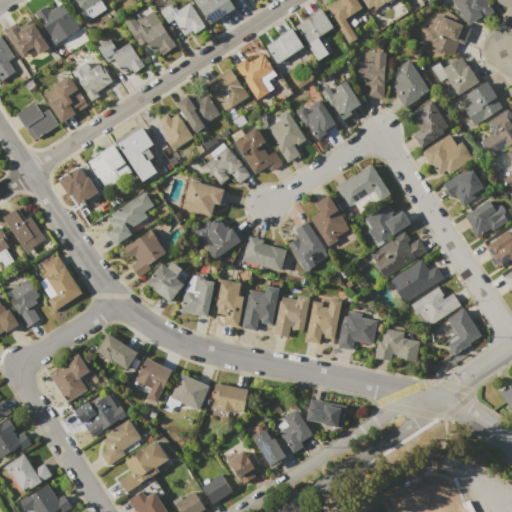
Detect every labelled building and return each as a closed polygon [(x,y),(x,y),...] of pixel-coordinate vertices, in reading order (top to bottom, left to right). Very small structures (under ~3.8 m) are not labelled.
[(68,0),(100,0),(106,9),(84,23),(68,0)] [(210,24),(194,0),(229,0),(234,7),(210,24)] [(334,0),(356,0),(361,7),(343,19),(356,38),(348,44),(329,16),(330,15),(326,9),(325,9),(324,7),(334,0)] [(388,0),(386,2),(386,1),(375,8),(373,5),(368,9),(362,0),(388,0)] [(467,25),(452,1),(453,0),(485,0),(493,11),(483,18),(481,15),(467,25)] [(511,0),(511,15),(506,13),(508,8),(495,1),(495,0),(511,0)] [(160,11),(171,4),(173,8),(175,7),(178,10),(189,3),(205,26),(194,33),(192,30),(184,36),(179,29),(180,29),(176,23),(173,19),(167,23),(160,11)] [(175,46),(156,58),(149,48),(150,47),(146,41),(140,46),(124,23),(133,17),(137,14),(136,13),(148,5),(159,21),(159,22),(175,46)] [(78,29),(65,38),(66,40),(56,46),(34,13),(45,6),(47,9),(50,7),(51,10),(56,7),(65,21),(70,17),(78,29)] [(332,26),(306,44),(300,35),(301,34),(295,26),(307,18),(320,9),(332,26)] [(422,43),(428,29),(429,30),(436,14),(443,17),(462,25),(462,26),(469,29),(463,44),(458,42),(452,55),(442,51),(441,55),(433,52),(435,48),(422,43)] [(50,44),(48,46),(49,48),(38,55),(34,49),(22,57),(6,34),(18,26),(19,27),(30,20),(43,39),(46,38),(50,44)] [(290,28),(302,46),(281,60),(283,63),(280,65),(278,62),(277,63),(265,46),(278,38),(277,37),(290,28)] [(0,36),(14,57),(8,61),(14,71),(0,81),(0,36)] [(97,47),(109,39),(109,40),(114,37),(120,47),(127,42),(143,66),(133,72),(131,69),(129,71),(128,68),(122,72),(113,59),(107,63),(97,47)] [(383,98),(368,97),(368,85),(363,84),(363,81),(357,80),(358,56),(366,51),(386,52),(385,67),(384,67),(383,81),(384,81),(383,98)] [(256,100),(234,66),(245,58),(248,62),(253,59),(253,60),(262,54),(266,59),(265,60),(275,75),(267,80),(273,88),(256,100)] [(457,96),(445,78),(440,82),(430,67),(438,62),(442,68),(460,56),(467,66),(467,65),(478,81),(457,96)] [(407,60),(428,90),(418,96),(420,98),(406,108),(396,94),(398,93),(393,86),(397,83),(390,72),(407,60)] [(90,101),(86,95),(87,95),(71,71),(86,62),(90,69),(98,64),(101,67),(102,67),(106,73),(111,80),(112,81),(96,92),(98,96),(90,101)] [(229,68),(241,86),(242,85),(249,95),(225,111),(207,83),(229,68)] [(48,104),(60,96),(53,86),(68,75),(88,104),(74,113),(60,122),(48,104)] [(474,126),(463,109),(471,103),(465,95),(487,80),(497,96),(495,98),(502,108),(474,126)] [(320,93),(328,87),(332,94),(336,91),(334,88),(345,81),(360,104),(350,112),(351,114),(342,120),(337,113),(338,113),(335,108),(332,111),(320,93)] [(219,113),(203,124),(204,126),(195,132),(176,103),(187,95),(189,99),(197,93),(200,98),(206,94),(219,113)] [(295,111),(303,106),(308,113),(312,111),(309,106),(320,99),(336,124),(326,131),(327,132),(316,140),(311,132),(312,132),(308,125),(305,127),(295,111)] [(430,100),(441,116),(445,114),(450,122),(446,125),(448,127),(442,131),(443,133),(421,148),(412,135),(420,129),(410,113),(430,100)] [(33,140),(16,114),(34,102),(42,113),(48,109),(58,124),(33,140)] [(511,142),(496,153),(492,148),(487,151),(481,140),(492,132),(486,123),(507,109),(511,116),(511,142)] [(286,163),(283,159),(284,158),(267,133),(268,132),(266,128),(278,120),(276,117),(286,110),(306,140),(294,148),(299,154),(286,163)] [(192,137),(170,151),(167,146),(169,145),(165,140),(168,138),(163,131),(155,136),(146,123),(157,115),(159,118),(166,113),(170,118),(176,114),(192,137)] [(233,142),(255,127),(264,141),(260,144),(267,155),(273,151),(282,163),(271,170),(268,165),(255,173),(242,153),(240,154),(233,142)] [(142,128),(152,143),(147,146),(153,156),(148,160),(156,172),(140,182),(126,161),(128,160),(118,146),(120,145),(118,143),(142,128)] [(421,152),(448,134),(456,145),(461,141),(472,158),(441,179),(431,164),(430,165),(421,152)] [(250,174),(238,184),(230,173),(226,176),(228,178),(219,185),(212,175),(208,178),(199,167),(214,156),(210,152),(222,143),(226,147),(237,159),(250,174)] [(130,170),(104,188),(89,165),(89,164),(87,161),(113,144),(130,170)] [(511,184),(506,188),(500,178),(511,170),(511,166),(510,163),(503,153),(511,146),(511,184)] [(389,194),(379,200),(373,191),(348,207),(335,186),(370,164),(389,194)] [(57,180),(78,166),(86,178),(87,177),(98,192),(79,204),(72,194),(68,196),(57,180)] [(442,184),(454,176),(455,177),(470,167),(485,190),(461,206),(453,194),(450,196),(442,184)] [(181,208),(189,178),(200,181),(200,183),(223,189),(219,204),(214,203),(211,215),(181,208)] [(114,245),(106,233),(113,228),(108,220),(112,217),(110,214),(144,191),(153,205),(143,212),(147,217),(140,222),(142,226),(114,245)] [(328,196),(337,210),(348,228),(335,237),(337,240),(327,247),(319,234),(308,218),(320,210),(315,204),(328,196)] [(476,238),(469,228),(472,226),(465,215),(488,199),(493,207),(496,204),(497,206),(498,205),(502,205),(505,210),(504,213),(503,214),(507,220),(491,231),(490,228),(476,238)] [(377,244),(368,230),(371,228),(364,218),(387,203),(393,212),(391,213),(393,216),(401,211),(409,223),(377,244)] [(2,217),(17,207),(24,218),(29,215),(45,238),(25,252),(2,217)] [(213,259),(210,255),(211,255),(209,252),(201,240),(200,240),(193,231),(209,220),(211,222),(218,217),(226,230),(233,226),(242,240),(213,259)] [(306,271),(287,244),(296,238),(297,239),(300,238),(294,229),(306,221),(328,254),(314,264),(315,265),(306,271)] [(0,227),(4,234),(5,233),(9,240),(6,242),(9,247),(5,249),(13,261),(4,267),(0,260),(0,227)] [(151,230),(157,239),(155,240),(165,253),(148,265),(150,269),(138,277),(130,266),(137,261),(133,255),(129,257),(122,247),(130,242),(131,243),(151,230)] [(485,248),(486,246),(486,245),(508,230),(511,236),(511,260),(508,263),(507,261),(496,268),(489,258),(492,256),(490,253),(489,254),(485,248)] [(426,251),(384,279),(374,264),(376,263),(370,254),(404,231),(410,240),(407,242),(408,244),(417,238),(426,251)] [(280,270),(241,260),(248,236),(263,240),(262,243),(285,250),(280,270)] [(57,254),(83,293),(55,312),(47,300),(49,298),(39,282),(48,276),(41,265),(57,254)] [(404,304),(388,280),(421,259),(428,270),(435,265),(443,277),(404,304)] [(145,283),(161,263),(166,267),(171,261),(181,269),(179,271),(181,272),(176,278),(183,284),(169,302),(145,283)] [(511,294),(500,277),(511,268),(511,294)] [(180,311),(183,290),(192,275),(204,277),(204,280),(213,282),(207,316),(180,311)] [(218,278),(240,283),(237,296),(243,297),(237,326),(223,323),(225,314),(216,312),(217,307),(212,306),(218,278)] [(27,328),(4,294),(27,279),(39,297),(36,299),(38,302),(31,307),(39,319),(27,328)] [(241,328),(248,294),(249,294),(250,290),(264,293),(265,286),(277,288),(270,324),(260,322),(260,320),(258,319),(256,331),(241,328)] [(460,305),(432,324),(431,323),(427,326),(419,313),(417,315),(410,305),(437,287),(443,295),(441,296),(443,299),(452,293),(460,305)] [(272,333),(279,300),(280,301),(281,297),(296,300),(297,295),(309,297),(302,331),(292,329),(293,327),(288,326),(286,336),(272,333)] [(304,341),(312,301),(322,302),(321,306),(327,307),(328,304),(338,306),(330,346),(304,341)] [(18,325),(7,332),(5,330),(0,333),(0,302),(2,305),(3,304),(7,310),(8,309),(18,325)] [(454,355),(447,345),(459,337),(446,319),(462,308),(480,335),(469,343),(470,344),(454,355)] [(336,347),(342,322),(344,322),(346,315),(347,316),(348,311),(361,314),(361,317),(376,320),(371,345),(352,340),(350,350),(336,347)] [(372,357),(373,353),(374,354),(377,341),(381,342),(384,328),(403,332),(402,338),(419,341),(416,356),(408,355),(407,360),(394,357),(393,361),(372,357)] [(95,352),(107,333),(137,352),(126,370),(110,360),(109,361),(95,352)] [(47,373),(57,366),(58,368),(65,363),(78,354),(89,370),(78,377),(86,389),(66,403),(47,373)] [(172,371),(161,391),(153,387),(152,389),(147,386),(144,391),(132,385),(146,358),(172,371)] [(198,410),(180,402),(179,406),(176,413),(170,411),(164,408),(169,395),(171,396),(180,374),(209,386),(198,410)] [(511,415),(497,391),(511,382),(511,415)] [(214,384),(247,390),(245,401),(247,401),(244,414),(215,409),(217,399),(212,398),(214,384)] [(73,411),(88,401),(91,405),(108,394),(117,408),(119,406),(125,415),(118,420),(117,419),(101,430),(101,432),(91,438),(85,428),(91,424),(88,418),(81,423),(73,411)] [(0,400),(2,399),(10,412),(0,418),(0,400)] [(306,419),(310,399),(345,406),(341,428),(322,424),(323,423),(306,419)] [(292,453),(278,431),(280,430),(276,425),(284,420),(282,417),(295,409),(312,434),(299,443),(301,446),(292,453)] [(0,423),(8,418),(15,428),(11,430),(15,436),(23,431),(31,443),(20,450),(20,449),(17,451),(15,447),(0,457),(0,423)] [(128,418),(141,437),(121,450),(125,455),(108,466),(99,454),(107,448),(102,441),(106,438),(104,435),(128,418)] [(251,438),(257,434),(253,428),(262,422),(265,428),(264,429),(271,439),(273,438),(284,455),(281,457),(282,458),(279,460),(280,462),(270,468),(251,438)] [(126,493),(117,480),(130,471),(124,462),(142,450),(141,449),(153,441),(153,442),(156,440),(169,459),(166,460),(168,463),(139,482),(140,483),(126,493)] [(244,482),(229,460),(243,450),(258,473),(244,482)] [(3,467),(23,453),(33,469),(43,463),(50,474),(29,489),(28,487),(22,491),(10,472),(8,474),(3,467)] [(200,487),(204,485),(202,481),(207,478),(209,482),(219,475),(230,491),(212,504),(200,487)] [(19,501),(26,496),(26,497),(46,484),(56,499),(62,495),(70,507),(62,511),(34,511),(32,508),(26,511),(19,501)] [(128,500),(141,491),(145,497),(153,491),(167,511),(137,511),(136,510),(135,511),(128,500)] [(179,511),(172,501),(180,496),(182,499),(194,491),(205,508),(198,511),(179,511)]
